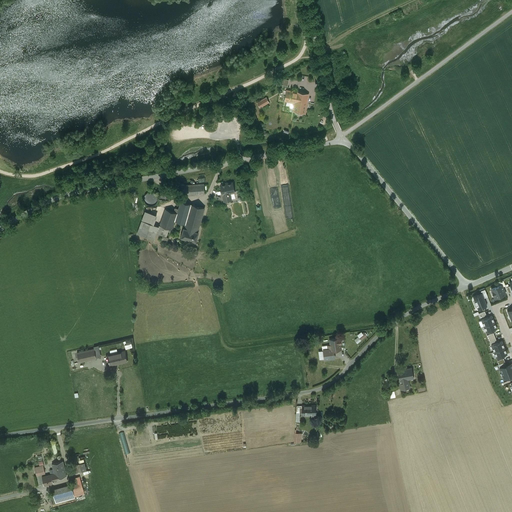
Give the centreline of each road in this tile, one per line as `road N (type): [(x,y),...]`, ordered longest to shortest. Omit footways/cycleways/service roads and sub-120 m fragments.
road 1 (unclassified): [(466,286),(393,321),(320,388),(0,436)]
road 2 (unclassified): [(340,140),(60,195),(0,230)]
road 3 (unclassified): [(466,286),(340,140)]
road 4 (unclassified): [(340,140),(305,0)]
